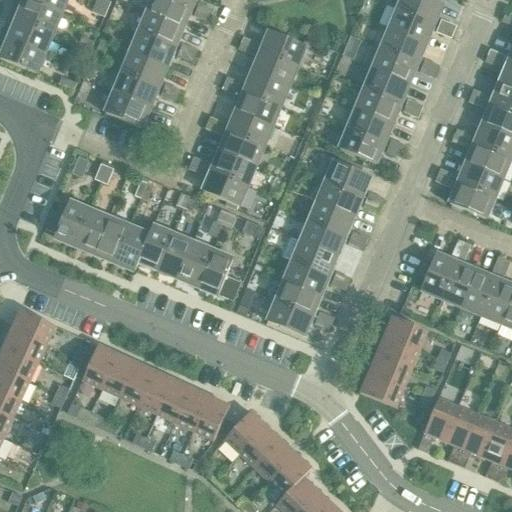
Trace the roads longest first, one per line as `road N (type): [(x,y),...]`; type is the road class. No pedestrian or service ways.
road 1 (residential): [(35,138),(61,137),(171,179),(242,0)]
road 2 (residential): [(321,398),(23,273)]
road 3 (residential): [(406,206),(491,0)]
road 4 (residential): [(321,398),(406,206)]
road 5 (residential): [(23,273),(7,245),(35,138)]
road 6 (residential): [(409,499),(321,398)]
